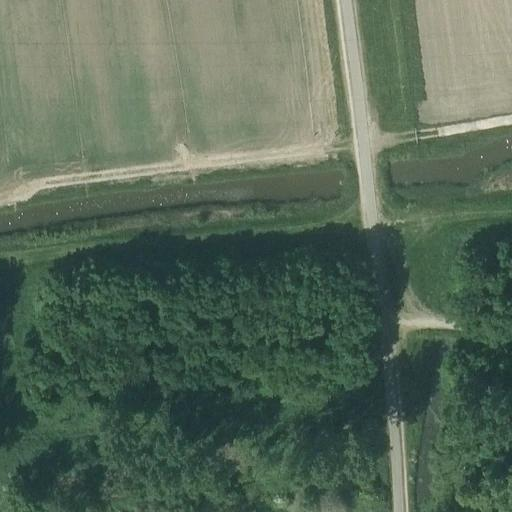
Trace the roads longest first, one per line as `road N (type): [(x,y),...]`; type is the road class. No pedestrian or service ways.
road 1 (track): [(373,237),(0,271)]
road 2 (unknown): [(511,211),(387,221),(380,149),(404,108),(389,0)]
road 3 (track): [(511,331),(382,326)]
